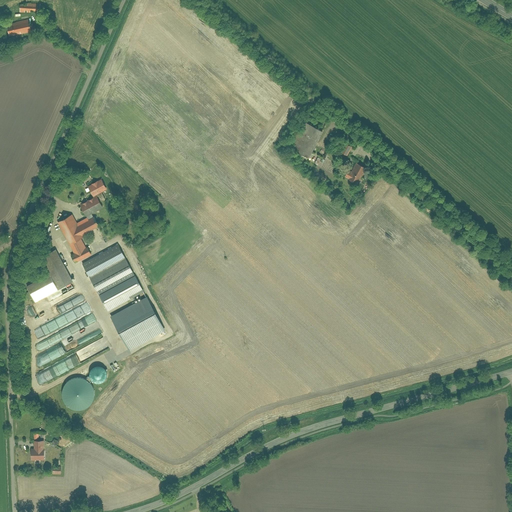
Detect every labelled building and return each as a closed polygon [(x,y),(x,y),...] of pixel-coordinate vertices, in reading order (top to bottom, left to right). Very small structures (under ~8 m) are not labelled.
[(19,5),(18,13),(39,13),(39,6),(19,5)] [(6,26),(9,37),(30,32),(27,20),(6,26)] [(308,158),(321,132),(305,124),(291,150),(308,158)] [(346,156),(351,148),(345,145),(340,152),(346,156)] [(357,185),(366,168),(355,162),(350,171),(347,170),(343,177),(357,185)] [(87,186),(92,197),(106,190),(100,179),(87,186)] [(86,218),(101,207),(94,196),(78,207),(86,218)] [(68,216),(57,223),(74,253),(70,255),(74,263),(90,255),(80,237),(97,228),(91,217),(74,227),(68,216)] [(99,296),(134,276),(117,245),(82,264),(99,296)] [(24,287),(33,303),(72,282),(55,250),(39,258),(48,274),(24,287)] [(43,460),(43,441),(33,441),(33,449),(30,449),(31,461),(43,460)]
